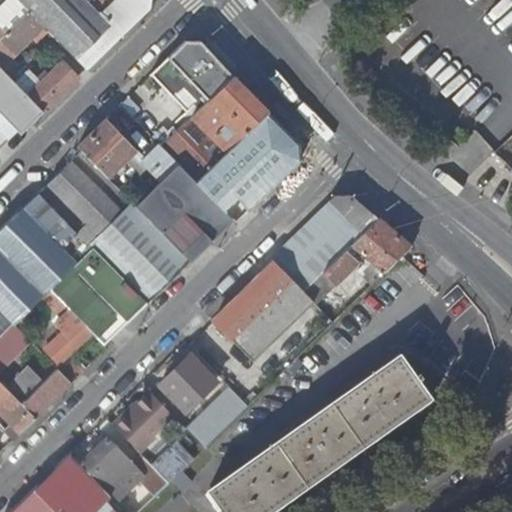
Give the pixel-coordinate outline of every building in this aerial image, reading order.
[(0,38),(29,10),(18,0),(5,0),(0,5),(0,38)] [(18,0),(29,10),(45,27),(88,70),(151,9),(152,1),(152,0),(116,0),(101,15),(86,0),(18,0)] [(29,10),(0,38),(0,51),(10,61),(45,27),(29,10)] [(187,41),(156,71),(191,108),(180,119),(185,123),(235,75),(202,41),(187,41)] [(42,108),(45,112),(79,78),(63,62),(41,84),(21,64),(10,75),(21,87),(42,108)] [(0,147),(14,135),(0,120),(0,106),(21,87),(10,75),(0,65),(0,147)] [(163,147),(180,163),(198,182),(269,112),(270,111),(260,101),(242,83),(235,75),(185,123),(162,145),(163,147)] [(0,106),(0,120),(14,135),(42,108),(21,87),(0,106)] [(211,195),(227,211),(240,198),(227,185),(240,171),(253,184),(246,191),(250,211),(302,160),(302,152),(302,144),(269,112),(198,182),(211,195)] [(106,120),(79,146),(82,150),(109,177),(136,151),(106,120)] [(511,164),(511,135),(498,149),(511,164)] [(153,157),(169,174),(180,163),(163,147),(153,157)] [(39,192),(94,247),(137,206),(109,177),(82,150),(39,192)] [(169,174),(137,206),(191,261),(234,219),(227,211),(211,195),(198,182),(180,163),(169,174)] [(227,185),(240,198),(246,191),(253,184),(240,171),(227,185)] [(0,309),(14,324),(49,290),(94,247),(39,192),(0,229),(0,309)] [(323,272),(379,218),(353,195),(338,195),(273,258),(277,262),(304,291),(323,272)] [(137,206),(94,247),(148,303),(191,261),(137,206)] [(373,286),(413,247),(394,230),(379,218),(323,272),(304,291),(313,300),(317,304),(361,261),(365,266),(360,272),(373,286)] [(94,247),(49,290),(69,310),(92,333),(105,345),(148,303),(94,247)] [(313,300),(304,291),(277,262),(216,321),(254,360),(267,347),(266,346),(313,300)] [(59,364),(56,367),(58,369),(72,383),(83,373),(66,358),(92,333),(69,310),(36,341),(59,364)] [(0,338),(10,328),(0,317),(0,338)] [(10,328),(0,338),(0,370),(31,341),(14,324),(10,328)] [(204,348),(197,355),(219,377),(225,370),(204,348)] [(191,355),(161,385),(187,411),(217,382),(191,355)] [(399,362),(206,497),(217,511),(283,511),(431,407),(419,390),(422,387),(417,381),(414,383),(399,362)] [(7,389),(36,419),(72,383),(58,369),(44,382),(29,368),(7,389)] [(231,389),(242,400),(251,391),(228,368),(225,370),(219,377),(231,389)] [(457,388),(473,397),(478,387),(462,379),(457,388)] [(3,431),(13,441),(36,419),(7,389),(0,381),(0,412),(11,423),(3,431)] [(205,448),(248,406),(242,400),(231,389),(188,431),(205,448)] [(133,447),(140,453),(155,438),(154,435),(174,416),(150,392),(114,427),(133,447)] [(106,490),(113,497),(116,500),(121,497),(138,480),(154,498),(169,484),(142,455),(131,463),(123,455),(107,438),(95,449),(80,464),(106,490)] [(72,455),(80,464),(95,449),(92,446),(82,456),(77,450),(72,455)] [(131,463),(142,455),(140,453),(133,447),(123,455),(131,463)] [(97,511),(113,497),(106,490),(80,464),(72,455),(13,511),(97,511)] [(125,510),(127,511),(135,511),(121,497),(116,500),(125,510)]
